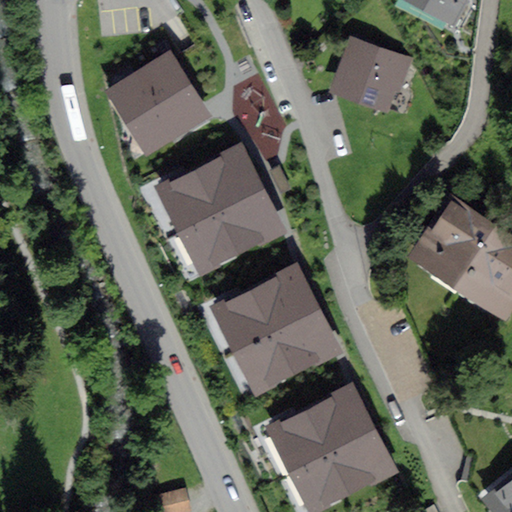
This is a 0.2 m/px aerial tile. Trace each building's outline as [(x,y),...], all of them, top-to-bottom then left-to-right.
[(434,0),(454,11),(459,0),(434,0)] [(405,63),(355,44),(341,82),(383,98),(390,79),(397,82),(405,63)] [(168,60),(119,91),(150,141),(199,110),(168,60)] [(274,225),(237,152),(168,188),(205,261),(274,225)] [(421,252),(496,302),(511,277),(511,243),(504,238),(508,232),(494,222),(490,228),(453,204),(421,252)] [(293,272),(224,307),(261,380),(330,345),(293,272)] [(385,465),(348,392),(279,427),(316,500),(385,465)] [(511,511),(511,485),(498,497),(510,511),(511,511)] [(182,490),(153,497),(156,511),(175,511),(187,509),(182,490)]
